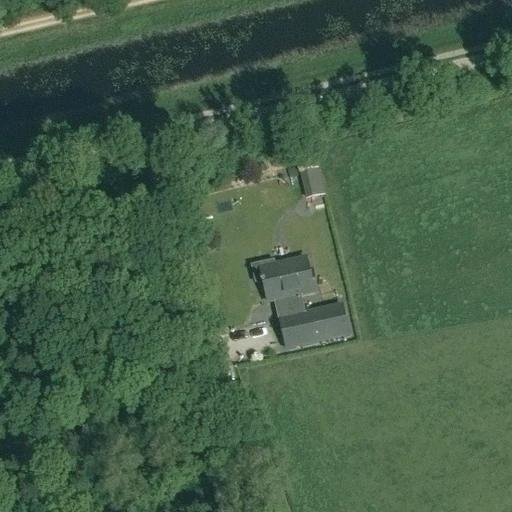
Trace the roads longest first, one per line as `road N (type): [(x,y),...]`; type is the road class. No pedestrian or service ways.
road 1 (unclassified): [(0,178),(511,52)]
road 2 (track): [(269,511),(216,350)]
road 3 (track): [(135,0),(0,33)]
